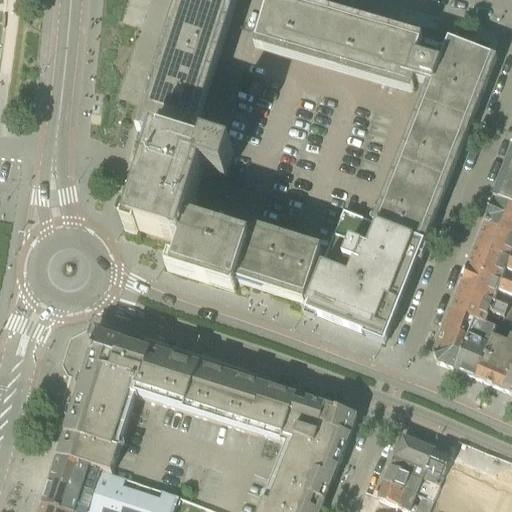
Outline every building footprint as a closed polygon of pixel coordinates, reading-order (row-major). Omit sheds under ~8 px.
[(185,0),(143,136),(161,142),(157,153),(161,159),(145,168),(138,190),(145,192),(133,232),(182,247),(175,271),(236,291),(239,281),(306,302),(305,307),(323,254),(248,230),(245,240),(189,222),(204,174),(226,181),(234,156),(193,143),(201,120),(196,118),(233,0),(185,0)] [(449,43),(446,53),(270,2),(257,45),(377,80),(376,85),(407,94),(412,78),(434,84),(418,126),(379,228),(426,246),(426,245),(421,243),(424,237),(462,139),(493,60),(449,43)] [(253,84),(250,95),(259,98),(263,86),(253,84)] [(511,171),(500,203),(495,201),(493,206),(511,213),(511,171)] [(511,213),(493,206),(485,227),(511,237),(511,213)] [(426,246),(379,228),(362,221),(345,215),(336,235),(305,307),(310,309),(308,316),(388,347),(426,246)] [(511,237),(485,227),(476,249),(509,263),(511,254),(511,237)] [(511,276),(511,264),(509,263),(476,249),(468,270),(501,284),(505,274),(511,276)] [(511,300),(511,289),(500,285),(501,284),(468,270),(459,293),(492,306),(497,295),(511,300)] [(505,323),(509,313),(492,306),(459,293),(451,314),(469,321),(475,323),(484,327),(488,317),(505,323)] [(511,303),(509,313),(505,323),(500,334),(497,333),(478,383),(503,394),(511,375),(511,303)] [(451,314),(434,358),(438,366),(456,374),(469,339),(475,323),(469,321),(451,314)] [(484,327),(475,323),(469,339),(456,374),(478,383),(497,333),(484,327)] [(128,429),(135,406),(138,396),(152,353),(104,338),(96,342),(89,365),(81,389),(74,412),(128,429)] [(138,396),(287,445),(301,401),(152,353),(138,396)] [(511,375),(503,394),(511,398),(511,375)] [(322,511),(352,438),(358,419),(301,401),(287,445),(260,511),(322,511)] [(66,436),(120,453),(128,429),(74,412),(66,436)] [(66,436),(59,459),(58,461),(112,478),(120,453),(66,436)] [(408,474),(419,446),(403,439),(392,467),(408,474)] [(424,481),(436,453),(419,446),(408,474),(412,476),(424,481)] [(440,488),(453,460),(436,453),(424,481),(440,488)] [(186,511),(189,503),(112,478),(58,461),(51,485),(44,507),(58,511),(186,511)] [(432,504),(434,504),(441,489),(440,488),(424,481),(412,476),(408,474),(392,467),(385,485),(405,493),(432,504)] [(428,511),(432,504),(405,493),(385,485),(379,500),(405,511),(428,511)]
